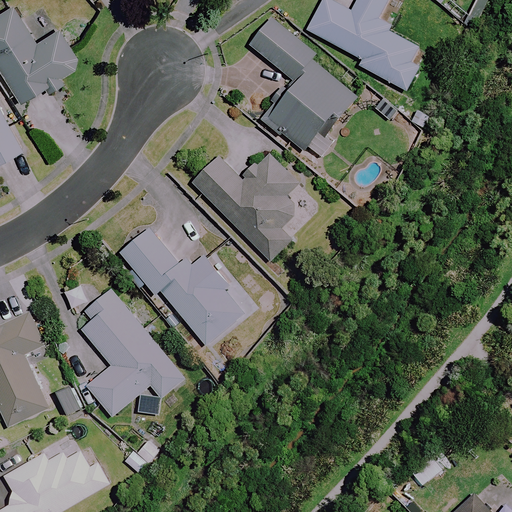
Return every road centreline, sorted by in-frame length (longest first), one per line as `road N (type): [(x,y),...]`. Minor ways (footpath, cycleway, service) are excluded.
road 1 (residential): [(0,245),(44,224),(99,170),(136,127),(162,63)]
road 2 (unknown): [(162,63),(215,42),(274,0)]
